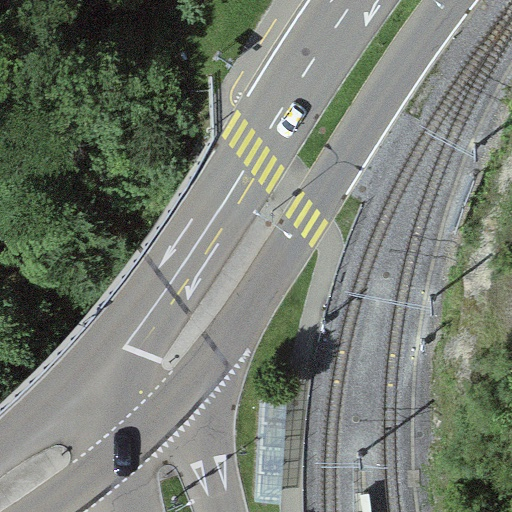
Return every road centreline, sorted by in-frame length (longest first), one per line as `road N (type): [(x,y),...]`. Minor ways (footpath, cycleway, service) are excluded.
road 1 (secondary): [(172,404),(272,276),(452,0)]
road 2 (secondary): [(357,0),(169,289),(96,378)]
road 3 (secondary): [(96,378),(0,453)]
